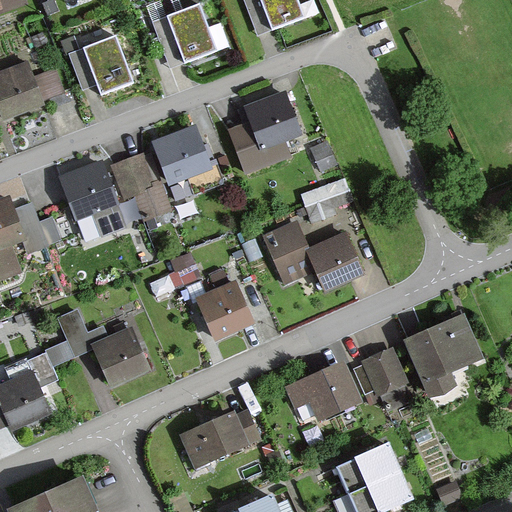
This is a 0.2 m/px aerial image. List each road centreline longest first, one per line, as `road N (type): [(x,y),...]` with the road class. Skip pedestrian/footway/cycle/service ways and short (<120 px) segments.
road 1 (residential): [(0,171),(349,40),(451,275)]
road 2 (residential): [(111,426),(451,275)]
road 3 (residential): [(0,476),(111,426)]
